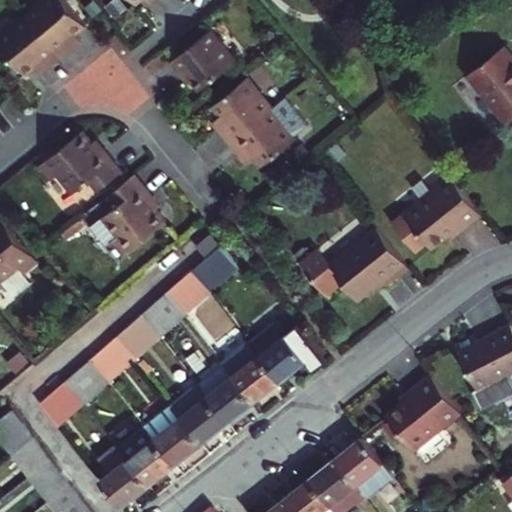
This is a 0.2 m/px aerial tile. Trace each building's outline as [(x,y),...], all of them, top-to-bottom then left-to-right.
[(32,0),(23,8),(60,53),(80,36),(74,29),(84,21),(67,0),(32,0)] [(95,0),(94,0),(87,6),(93,14),(101,8),(95,0)] [(23,8),(0,26),(0,41),(23,70),(33,62),(39,69),(60,53),(23,8)] [(227,46),(203,16),(163,49),(178,68),(182,66),(189,76),(227,46)] [(470,73),(506,119),(511,114),(511,51),(507,45),(470,73)] [(231,140),(275,103),(251,73),(213,104),(221,115),(215,120),(231,140)] [(300,134),(275,103),(231,140),(247,160),(254,154),(262,165),(300,134)] [(83,130),(38,168),(50,182),(55,177),(71,196),(88,182),(97,192),(122,170),(96,138),(92,141),(83,130)] [(160,204),(134,173),(109,193),(118,203),(89,226),(103,243),(109,238),(121,252),(166,219),(156,207),(160,204)] [(438,229),(447,240),(479,215),(450,176),(389,224),(405,245),(416,237),(421,243),(438,229)] [(0,281),(11,295),(28,281),(23,275),(38,263),(3,219),(0,221),(0,281)] [(332,266),(318,248),(300,262),(325,294),(342,280),(354,296),(375,280),(382,289),(409,268),(379,228),(332,266)] [(196,268),(214,292),(244,266),(226,243),(196,268)] [(168,292),(186,316),(214,292),(196,268),(168,292)] [(141,315),(159,338),(186,316),(168,292),(141,315)] [(117,337),(134,360),(159,338),(141,315),(117,337)] [(251,340),(281,379),(308,359),(316,370),(328,361),(300,322),(289,330),(280,317),(251,340)] [(511,374),(511,372),(511,371),(511,322),(479,339),(476,334),(457,343),(479,388),(475,390),(484,407),(511,393),(511,374)] [(91,360),(108,383),(134,360),(117,337),(91,360)] [(223,362),(253,401),(281,379),(251,340),(223,362)] [(64,382),(83,404),(108,383),(91,360),(64,382)] [(195,384),(224,422),(253,401),(223,362),(195,384)] [(466,410),(436,370),(405,395),(408,400),(390,414),(417,448),(466,410)] [(38,404),(56,427),(83,404),(64,382),(38,404)] [(171,407),(199,442),(224,422),(195,384),(169,404),(171,407)] [(145,428),(172,463),(199,442),(171,407),(145,428)] [(0,418),(0,445),(5,453),(30,433),(12,409),(0,418)] [(119,450),(146,483),(172,463),(145,428),(119,450)] [(5,453),(25,478),(50,459),(30,433),(5,453)] [(335,455),(364,493),(391,472),(362,434),(335,455)] [(98,479),(118,505),(146,483),(119,450),(114,444),(99,456),(109,470),(98,479)] [(310,475),(340,511),(364,493),(335,455),(310,475)] [(50,459),(25,478),(44,503),(69,484),(50,459)] [(284,496),(296,511),(339,511),(340,511),(310,475),(284,496)] [(69,484),(44,503),(50,511),(80,511),(87,507),(69,484)] [(296,511),(284,496),(262,511),(296,511)] [(223,511),(215,501),(200,511),(223,511)]
